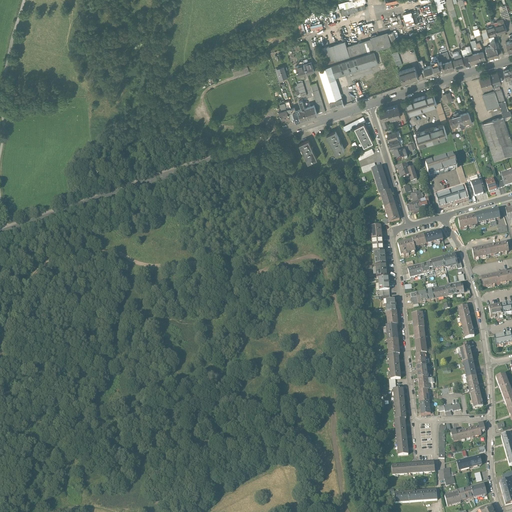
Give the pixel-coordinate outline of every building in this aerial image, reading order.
[(363,0),(362,0),(339,7),(342,16),(366,9),(363,0)] [(455,0),(451,0),(457,21),(462,20),(455,0)] [(506,5),(502,6),(503,10),(503,11),(501,12),(503,18),(509,16),(506,5)] [(403,13),(405,26),(414,24),(412,12),(403,13)] [(503,18),(497,20),(499,24),(494,25),(497,34),(507,31),(503,18)] [(494,25),(486,28),(486,30),(489,37),(497,34),(494,25)] [(486,30),(480,32),(482,39),(489,37),(486,30)] [(397,32),(394,33),(393,32),(387,34),(391,44),(399,41),(397,32)] [(387,34),(377,37),(376,35),(370,37),(371,39),(370,40),(374,51),(391,45),(391,44),(387,34)] [(370,40),(346,48),(350,59),(374,51),(370,40)] [(494,41),(490,42),(491,46),(485,48),(488,59),(499,56),(496,45),(495,45),(494,41)] [(344,42),(320,50),(325,67),(350,59),(346,48),(344,42)] [(398,50),(392,52),(395,60),(397,66),(402,64),(398,50)] [(325,67),(319,69),(329,102),(341,98),(335,77),(378,63),(374,51),(350,59),(325,67)] [(464,66),(462,58),(461,54),(459,55),(457,51),(455,52),(460,67),(464,66)] [(473,54),(472,54),(471,51),(467,53),(470,64),(475,63),(473,54)] [(442,62),(442,64),(447,63),(450,62),(447,53),(440,55),(442,62)] [(438,59),(430,61),(432,66),(434,75),(440,73),(438,68),(443,67),(442,64),(442,62),(439,63),(438,59)] [(397,66),(395,60),(384,64),(386,69),(397,66)] [(311,62),(304,64),(307,73),(314,71),(313,68),(314,67),(313,63),(312,64),(311,62)] [(432,66),(426,67),(425,63),(423,64),(424,67),(424,68),(423,68),(426,78),(434,75),(432,66)] [(232,68),(235,77),(249,72),(245,64),(232,68)] [(304,64),(295,67),(298,76),(307,73),(304,64)] [(284,66),(277,68),(279,75),(278,76),(279,80),(287,78),(284,66)] [(416,67),(399,72),(403,84),(419,79),(416,67)] [(511,80),(509,70),(503,72),(506,79),(508,79),(510,84),(511,83),(511,80)] [(497,73),(489,76),(493,87),(500,84),(497,73)] [(489,76),(480,79),(483,90),(493,87),(489,76)] [(303,82),(297,84),(299,89),(300,93),(301,93),(306,92),(303,82)] [(325,112),(316,82),(310,84),(320,114),(325,112)] [(501,90),(495,92),(497,100),(503,98),(501,90)] [(495,92),(482,96),(487,111),(499,106),(497,100),(495,92)] [(433,93),(420,97),(424,109),(435,106),(437,105),(433,93)] [(314,105),(309,106),(306,96),(301,97),(301,98),(302,100),(308,118),(318,115),(314,105)] [(420,97),(406,102),(410,114),(424,109),(420,97)] [(341,98),(329,102),(332,109),(344,105),(342,98),(341,98)] [(505,101),(504,101),(503,98),(497,100),(499,106),(503,118),(503,119),(511,116),(510,112),(509,113),(505,101)] [(308,118),(302,100),(298,101),(300,107),(302,109),(297,110),(300,120),(308,118)] [(294,108),(291,109),(289,101),(284,103),(289,119),(290,119),(294,118),(296,122),(300,120),(297,110),(295,111),(294,108)] [(284,103),(280,104),(282,111),(279,111),(282,121),(286,120),(289,119),(284,103)] [(444,113),(440,104),(437,105),(435,106),(438,115),(444,113)] [(396,105),(386,108),(390,118),(390,119),(400,116),(396,105)] [(390,118),(386,108),(378,110),(382,121),(386,119),(390,118)] [(444,113),(438,115),(441,125),(443,125),(447,123),(444,113)] [(458,113),(455,114),(459,126),(457,126),(458,130),(465,128),(464,126),(463,124),(464,124),(461,115),(459,116),(458,113)] [(468,113),(461,115),(464,124),(463,124),(464,126),(472,124),(468,113)] [(453,118),(449,119),(452,128),(457,126),(459,126),(455,114),(452,115),(453,118)] [(503,118),(482,125),(494,163),(511,157),(511,144),(503,119),(503,118)] [(358,119),(343,126),(346,131),(361,124),(358,119)] [(373,143),(364,124),(355,128),(364,147),(373,143)] [(441,125),(429,129),(433,140),(447,136),(443,125),(441,125)] [(429,129),(416,134),(419,145),(433,140),(429,129)] [(396,131),(387,134),(388,140),(398,137),(396,131)] [(344,151),(335,132),(327,136),(335,155),(344,151)] [(398,137),(388,140),(391,147),(392,146),(400,144),(398,137)] [(317,160),(308,141),(299,145),(308,164),(317,160)] [(372,148),(359,154),(362,159),(374,153),(372,149),(372,148)] [(401,150),(392,153),(395,163),(406,159),(404,152),(401,153),(401,150)] [(453,156),(439,160),(443,172),(455,168),(457,168),(453,156)] [(439,160),(425,165),(429,177),(443,172),(439,160)] [(375,164),(362,168),(363,173),(371,170),(376,169),(375,164)] [(403,166),(401,167),(402,167),(397,169),(400,179),(408,176),(411,183),(418,181),(413,169),(408,170),(407,166),(403,167),(403,166)] [(457,168),(455,168),(459,178),(464,177),(461,166),(457,168)] [(376,169),(371,170),(375,183),(385,180),(381,167),(376,169)] [(506,175),(500,177),(502,183),(504,188),(504,189),(510,187),(506,175)] [(464,177),(459,178),(462,188),(464,188),(467,186),(464,177)] [(385,180),(375,183),(379,195),(380,195),(389,192),(385,180)] [(492,180),(486,182),(489,193),(496,191),(496,190),(495,186),(492,180)] [(462,188),(450,192),(453,204),(467,199),(464,188),(462,188)] [(425,201),(423,202),(421,196),(423,195),(422,194),(421,194),(420,192),(417,192),(416,190),(413,191),(414,193),(416,193),(421,212),(428,210),(427,207),(429,206),(427,199),(425,200),(425,201)] [(389,192),(380,195),(385,209),(395,206),(390,192),(389,192)] [(450,192),(435,197),(439,209),(453,204),(450,192)] [(421,212),(416,193),(414,193),(411,194),(412,197),(411,197),(411,199),(412,198),(414,205),(410,206),(412,213),(413,212),(414,214),(421,212)] [(395,206),(385,209),(388,219),(389,223),(399,220),(395,206)] [(500,222),(497,211),(486,214),(488,224),(500,222)] [(488,224),(486,214),(474,216),(475,218),(477,227),(488,224)] [(477,227),(475,218),(458,221),(460,231),(477,228),(477,227)] [(382,226),(371,227),(372,240),(382,239),(382,226)] [(506,226),(498,229),(499,234),(508,232),(506,226)] [(440,232),(424,237),(426,246),(443,241),(440,232)] [(424,237),(412,240),(412,242),(414,249),(426,246),(424,237)] [(382,239),(372,240),(373,252),(375,252),(380,252),(380,251),(383,250),(382,239)] [(412,242),(398,245),(401,256),(403,256),(404,257),(409,256),(409,254),(415,252),(414,249),(412,242)] [(507,245),(495,247),(497,256),(508,253),(507,248),(507,245)] [(495,247),(484,249),(486,258),(497,256),(495,247)] [(484,249),(472,252),(474,261),(486,258),(484,249)] [(380,252),(375,252),(376,265),(386,264),(385,250),(383,250),(380,251),(380,252)] [(454,256),(443,259),(445,268),(455,265),(456,265),(455,260),(454,256)] [(443,259),(431,262),(431,264),(433,271),(445,268),(443,259)] [(386,264),(376,265),(377,278),(379,278),(382,278),(382,276),(387,276),(386,264)] [(433,271),(431,264),(420,267),(422,275),(433,272),(433,271)] [(420,267),(408,270),(409,274),(410,279),(422,275),(420,267)] [(504,273),(501,274),(501,276),(496,277),(498,286),(511,282),(511,276),(511,273),(505,275),(504,273)] [(382,278),(379,278),(380,291),(389,290),(388,276),(387,276),(382,276),(382,278)] [(496,277),(481,280),(483,289),(498,286),(496,277)] [(461,284),(445,287),(447,297),(464,294),(461,284)] [(445,287),(433,290),(435,300),(447,297),(445,287)] [(433,290),(416,293),(417,296),(418,303),(435,300),(433,290)] [(390,300),(385,300),(387,313),(397,312),(395,299),(390,300)] [(511,304),(501,307),(502,316),(511,313),(511,304)] [(467,306),(457,309),(461,324),(470,322),(467,306)] [(501,307),(489,309),(491,318),(502,316),(501,307)] [(397,312),(387,313),(388,327),(397,326),(398,326),(397,312)] [(422,314),(412,315),(413,330),(423,328),(424,328),(422,314)] [(470,322),(461,324),(465,339),(474,337),(470,322)] [(388,327),(386,327),(387,342),(398,341),(397,326),(388,327)] [(423,328),(413,330),(415,342),(425,341),(423,328)] [(511,340),(511,336),(511,335),(494,339),(496,348),(511,344),(511,340)] [(398,341),(387,342),(389,356),(398,356),(399,355),(398,341)] [(425,341),(415,342),(416,354),(425,353),(426,353),(425,341)] [(464,349),(456,350),(457,355),(461,354),(463,364),(473,362),(469,347),(464,349)] [(416,354),(415,355),(417,367),(426,366),(425,353),(416,354)] [(398,356),(388,357),(389,368),(399,367),(398,356)] [(473,362),(463,364),(467,380),(476,377),(473,362)] [(426,366),(417,367),(418,379),(428,378),(426,366)] [(399,367),(389,368),(391,380),(395,380),(400,379),(399,367)] [(504,375),(495,379),(501,393),(510,390),(504,375)] [(476,377),(467,380),(470,395),(480,393),(476,377)] [(428,378),(418,379),(420,391),(427,390),(429,390),(428,378)] [(397,390),(393,391),(394,405),(404,404),(403,390),(397,390)] [(420,391),(418,391),(420,403),(429,402),(427,390),(420,391)] [(511,394),(510,390),(501,393),(506,407),(511,404),(511,394)] [(480,393),(470,395),(474,409),(483,407),(480,393)] [(429,402),(420,403),(421,416),(430,414),(433,414),(432,408),(430,408),(429,402)] [(404,404),(394,405),(395,420),(405,420),(406,419),(404,404)] [(395,420),(396,433),(406,432),(405,420),(395,420)] [(479,427),(467,430),(470,439),(482,436),(481,432),(485,431),(483,423),(479,424),(479,427)] [(467,430),(456,433),(456,431),(451,432),(454,443),(470,439),(467,430)] [(406,432),(396,433),(397,445),(407,444),(406,432)] [(511,450),(511,440),(510,434),(501,437),(505,452),(511,450)] [(407,444),(397,445),(398,457),(408,456),(407,444)] [(479,457),(468,460),(470,469),(482,466),(479,457)] [(468,460),(456,463),(459,472),(470,469),(468,460)] [(435,473),(434,463),(420,464),(421,474),(435,473)] [(421,474),(420,464),(406,466),(407,476),(421,474)] [(407,476),(406,466),(392,467),(393,477),(407,476)] [(511,471),(501,476),(502,481),(510,479),(511,481),(511,479),(511,471)] [(450,478),(444,479),(446,486),(455,484),(453,477),(450,478)] [(502,481),(498,482),(500,490),(511,487),(511,485),(511,481),(510,479),(502,481)] [(484,485),(471,488),(473,498),(487,495),(484,485)] [(511,487),(500,490),(502,498),(511,495),(511,487)] [(471,488),(458,492),(458,493),(460,502),(473,498),(471,488)] [(437,500),(436,491),(422,492),(423,502),(437,500)] [(423,502),(422,492),(408,494),(409,503),(423,502)] [(458,493),(445,497),(447,507),(461,503),(460,502),(458,493)] [(409,503),(408,494),(394,495),(395,505),(409,503)] [(511,495),(502,498),(504,506),(511,503),(511,495)]
